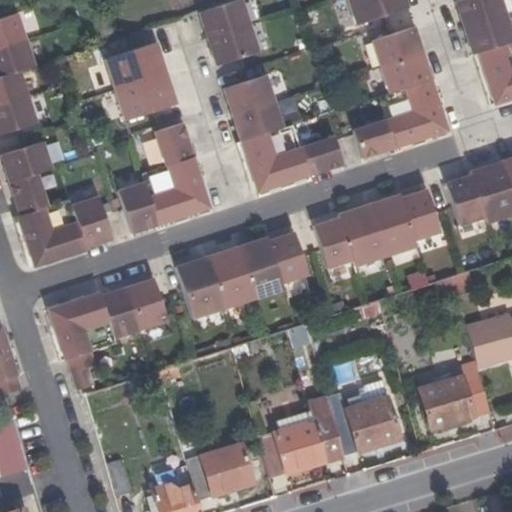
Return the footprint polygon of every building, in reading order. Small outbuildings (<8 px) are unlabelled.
[(242,24),(234,0),(226,0),(192,12),(196,24),(200,37),(242,24)] [(339,0),(348,24),(375,16),(399,9),(396,0),(339,0)] [(451,0),(447,1),(450,12),(456,29),(497,16),(491,0),(451,0)] [(0,44),(20,38),(12,13),(0,16),(0,44)] [(232,57),(251,51),(242,24),(200,37),(203,46),(209,63),(232,57)] [(373,68),(378,66),(414,55),(408,36),(406,28),(382,36),(364,42),(373,68)] [(28,66),(20,38),(0,44),(0,74),(15,70),(28,66)] [(149,42),(126,50),(99,58),(109,89),(159,73),(154,57),(149,42)] [(511,68),(506,70),(496,45),(467,54),(485,105),(486,105),(511,95),(511,68)] [(414,55),(378,66),(373,68),(382,94),(396,89),(423,80),(417,64),(414,55)] [(0,102),(23,94),(15,70),(0,74),(0,102)] [(119,119),(146,111),(169,103),(163,82),(159,73),(109,89),(119,119)] [(260,75),(240,81),(218,89),(222,101),(226,115),(269,102),(260,75)] [(429,99),(423,80),(396,89),(404,114),(380,122),(388,146),(414,138),(439,130),(429,99)] [(0,131),(12,127),(31,121),(23,94),(0,102),(0,131)] [(230,126),(235,141),(260,133),(278,128),(269,102),(226,115),(230,126)] [(159,165),(161,165),(187,156),(180,135),(176,122),(152,130),(148,131),(159,165)] [(368,153),(388,146),(380,122),(346,133),(354,158),(368,153)] [(269,159),(260,133),(235,141),(242,161),(251,191),(279,182),(302,175),(294,150),(269,159)] [(328,139),(294,150),(302,175),(315,171),(336,164),(328,139)] [(0,169),(4,182),(31,174),(47,169),(37,142),(19,147),(0,153),(0,169)] [(161,165),(169,187),(144,195),(153,223),(184,213),(204,207),(195,177),(187,156),(161,165)] [(511,212),(511,156),(505,158),(494,162),(510,213),(511,212)] [(479,222),(510,213),(494,162),(478,167),(463,172),(464,176),(477,217),(479,222)] [(14,215),(41,206),(31,174),(4,182),(8,195),(14,215)] [(445,207),(451,225),(477,217),(464,176),(450,181),(438,184),(445,207)] [(137,228),(153,223),(144,195),(139,182),(112,190),(118,209),(126,232),(137,228)] [(432,231),(426,213),(419,190),(405,194),(394,198),(407,239),(432,231)] [(374,200),(362,204),(379,255),(409,246),(407,239),(394,198),(392,195),(374,200)] [(66,205),(71,219),(80,246),(95,241),(107,237),(100,214),(94,197),(66,205)] [(348,264),(379,255),(362,204),(345,210),(331,214),(332,217),(346,258),(348,264)] [(71,219),(47,226),(41,206),(14,215),(20,235),(29,264),(52,257),(80,248),(80,246),(71,219)] [(307,226),(313,248),(319,267),(346,258),(332,217),(318,222),(307,226)] [(300,274),(295,255),(287,232),(277,235),(261,240),(275,281),(300,274)] [(247,298),(277,288),(275,281),(261,240),(261,236),(245,242),(230,246),(247,298)] [(200,256),(217,307),(247,298),(230,246),(215,252),(200,256)] [(171,266),(179,293),(187,317),(217,307),(200,256),(187,260),(171,266)] [(422,269),(404,274),(407,288),(426,283),(422,269)] [(155,301),(148,278),(136,282),(121,286),(135,328),(161,319),(155,301)] [(108,290),(96,294),(103,318),(109,336),(135,328),(121,286),(108,290)] [(68,300),(44,308),(60,358),(63,357),(87,349),(79,325),(103,318),(96,294),(95,291),(68,300)] [(362,304),(357,305),(360,314),(378,309),(375,300),(362,304)] [(508,310),(464,323),(476,363),(511,352),(511,313),(510,315),(508,310)] [(0,377),(12,374),(4,346),(0,335),(0,377)] [(244,342),(229,347),(233,359),(248,354),(244,342)] [(67,370),(91,363),(87,349),(63,357),(67,370)] [(73,389),(97,381),(91,363),(67,370),(73,389)] [(173,365),(155,371),(158,382),(175,377),(173,365)] [(150,372),(125,381),(130,396),(160,387),(158,382),(155,371),(150,372)] [(12,374),(0,377),(0,392),(0,393),(17,387),(12,374)] [(462,375),(419,388),(432,427),(474,413),(462,375)] [(330,413),(342,455),(399,437),(385,396),(330,413)] [(319,408),(322,419),(313,421),(325,460),(342,455),(330,413),(328,405),(319,408)] [(269,478),(325,460),(313,421),(310,411),(275,421),(278,431),(256,438),(269,478)] [(104,414),(88,419),(97,449),(113,444),(104,414)] [(238,444),(182,461),(187,479),(194,500),(250,483),(238,444)] [(15,487),(28,484),(20,456),(7,460),(15,487)] [(197,511),(194,500),(187,479),(171,484),(167,473),(157,476),(159,487),(149,491),(155,511),(197,511)]
